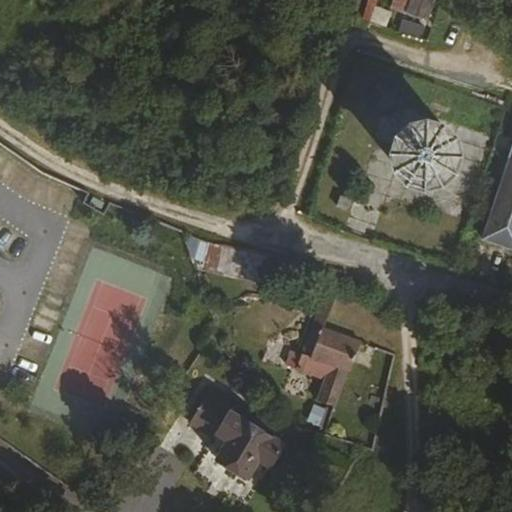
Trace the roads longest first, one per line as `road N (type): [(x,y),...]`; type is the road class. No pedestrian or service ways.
road 1 (track): [(0,128),(174,212),(511,304)]
road 2 (track): [(283,238),(343,49),(376,42),(487,76)]
road 3 (track): [(417,511),(411,273)]
